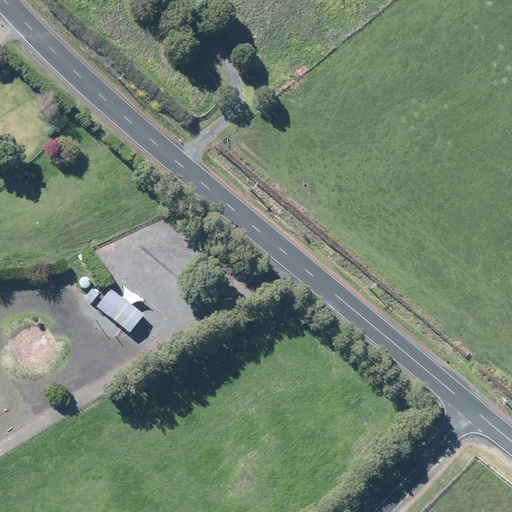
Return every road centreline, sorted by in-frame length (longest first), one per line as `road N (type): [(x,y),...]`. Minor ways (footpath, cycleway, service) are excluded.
road 1 (tertiary): [(471,411),(1,0)]
road 2 (unclassified): [(372,511),(471,411)]
